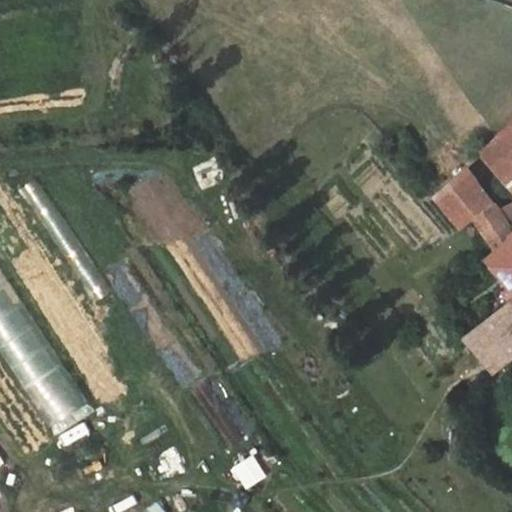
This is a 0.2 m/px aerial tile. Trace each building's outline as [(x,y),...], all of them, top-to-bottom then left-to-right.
[(511,137),(481,166),(466,180),(507,229),(511,225),(511,137)] [(184,168),(197,189),(213,178),(200,157),(184,168)] [(476,285),(502,260),(453,191),(422,220),(450,254),(462,244),(474,265),(465,272),(476,285)] [(505,320),(485,336),(511,364),(511,254),(509,254),(502,260),(476,285),(505,320)] [(0,353),(34,414),(72,392),(0,262),(0,353)] [(452,361),(484,397),(511,376),(511,364),(485,336),(452,361)]
